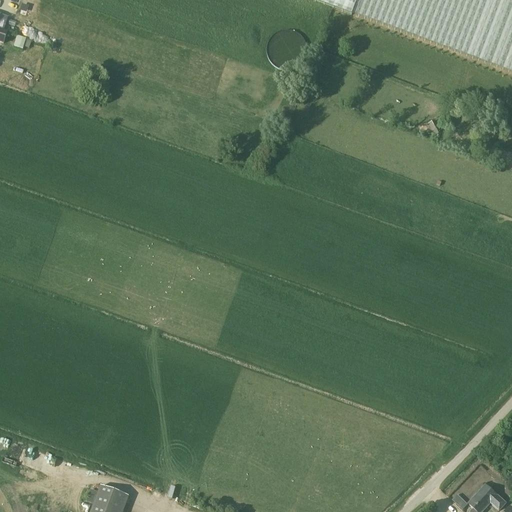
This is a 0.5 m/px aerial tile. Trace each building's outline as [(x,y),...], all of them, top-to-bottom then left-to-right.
[(18,5),(3,0),(1,0),(0,6),(0,8),(16,14),(18,5)] [(511,0),(309,0),(334,9),(352,16),(353,13),(511,72),(511,0)] [(29,3),(25,17),(89,38),(94,20),(36,1),(35,4),(29,3)] [(227,63),(159,41),(152,63),(219,84),(227,63)] [(482,511),(490,504),(499,511),(505,505),(485,487),(468,505),(474,510),(472,511),(482,511)] [(90,511),(123,511),(128,499),(100,488),(90,511)]
